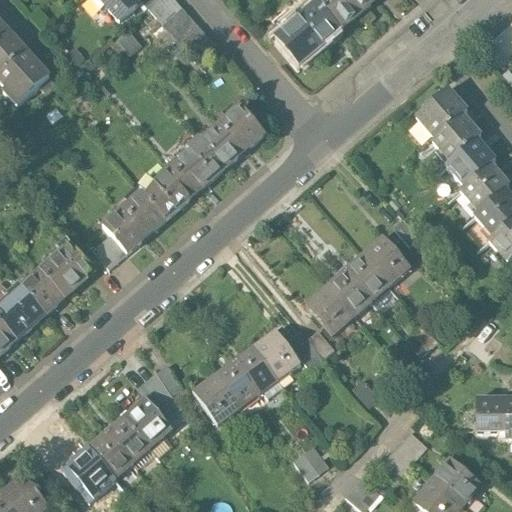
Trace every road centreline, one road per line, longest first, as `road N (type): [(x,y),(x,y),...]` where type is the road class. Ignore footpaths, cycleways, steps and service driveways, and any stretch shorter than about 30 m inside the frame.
road 1 (residential): [(320,142),(0,434)]
road 2 (residential): [(488,0),(320,142)]
road 3 (residential): [(447,359),(314,511)]
road 4 (residential): [(197,0),(320,142)]
